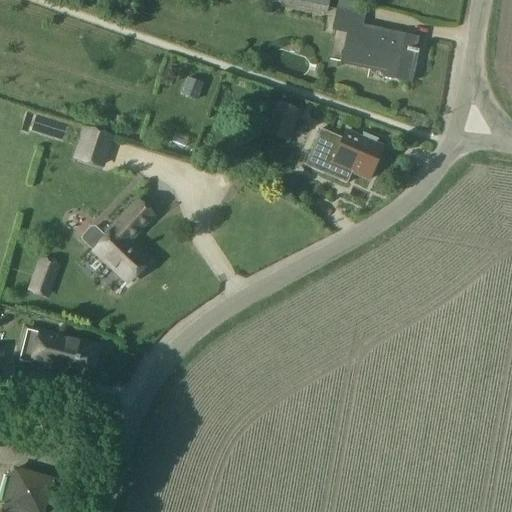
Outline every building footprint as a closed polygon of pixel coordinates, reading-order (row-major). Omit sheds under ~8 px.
[(329,0),(265,0),(326,13),(329,0)] [(394,33),(394,34),(362,27),(364,15),(337,9),(333,30),(347,33),(341,62),(385,71),(385,76),(412,82),(412,81),(410,80),(413,68),(408,63),(410,52),(418,53),(419,50),(414,49),(417,37),(394,33)] [(206,84),(190,77),(184,92),(199,99),(206,84)] [(300,112),(278,102),(265,131),(287,141),(300,112)] [(110,136),(86,128),(77,156),(101,164),(110,136)] [(351,174),(368,181),(383,147),(374,143),(375,140),(377,140),(363,134),(362,135),(364,135),(362,139),(346,132),(343,140),(328,133),(327,134),(329,135),(315,167),(313,166),(313,167),(348,182),(351,174)] [(127,242),(151,215),(136,202),(111,229),(113,230),(106,238),(94,227),(90,227),(81,236),(81,241),(93,252),(94,251),(128,283),(135,275),(141,277),(149,268),(146,262),(147,261),(127,242)] [(45,296),(57,265),(42,259),(30,290),(45,296)] [(39,333),(31,366),(88,380),(92,365),(96,366),(99,351),(95,350),(96,347),(39,333)] [(13,471),(1,511),(42,511),(51,481),(13,471)]
